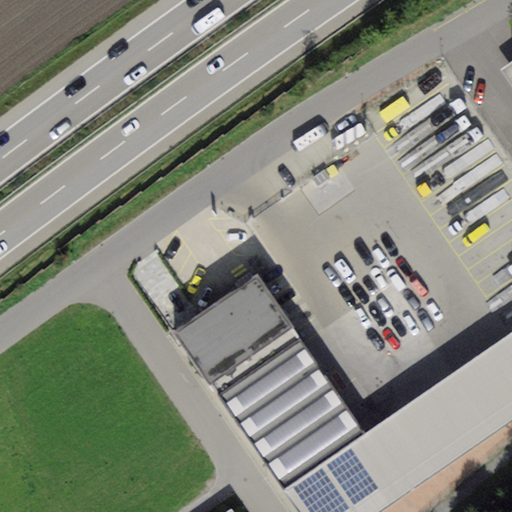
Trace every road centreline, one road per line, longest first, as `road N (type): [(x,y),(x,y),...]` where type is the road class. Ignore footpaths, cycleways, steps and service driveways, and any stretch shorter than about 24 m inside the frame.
road 1 (motorway): [(0,234),(324,0)]
road 2 (residential): [(94,268),(239,473),(185,511)]
road 3 (motorway): [(220,0),(0,159)]
